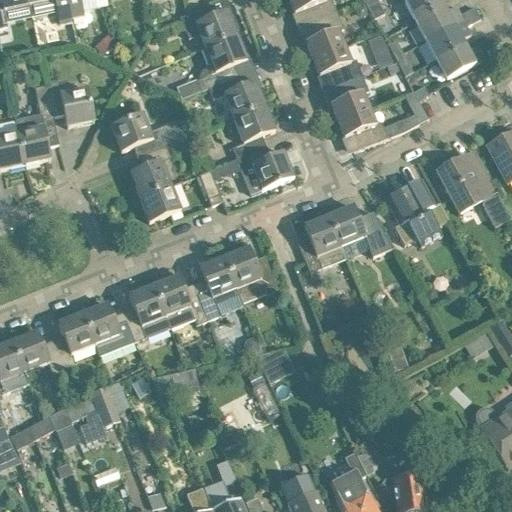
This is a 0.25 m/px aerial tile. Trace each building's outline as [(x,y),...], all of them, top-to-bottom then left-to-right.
[(29,9),(27,0),(0,0),(0,26),(6,26),(4,14),(29,9)] [(27,0),(29,9),(55,3),(59,23),(71,20),(66,0),(27,0)] [(66,0),(71,20),(83,18),(82,14),(108,9),(105,0),(66,0)] [(325,3),(323,0),(288,0),(294,17),(308,11),(314,26),(337,17),(330,1),(325,3)] [(407,0),(408,1),(404,3),(416,24),(442,10),(439,4),(447,0),(407,0)] [(385,17),(377,3),(366,7),(374,23),(385,17)] [(211,9),(192,15),(179,20),(188,42),(199,38),(205,52),(237,39),(227,15),(215,20),(211,9)] [(426,44),(463,24),(477,16),(474,10),(460,18),(456,10),(445,16),(442,10),(416,24),(426,44)] [(471,38),(466,30),(480,22),(477,16),(463,24),(426,44),(436,63),(463,49),(460,43),(471,38)] [(343,33),(337,17),(314,26),(320,41),(306,46),(313,63),(343,50),(337,35),(343,33)] [(247,64),(237,39),(205,52),(201,53),(211,78),(196,83),(201,94),(208,91),(238,80),(234,69),(247,64)] [(388,48),(395,61),(403,56),(396,43),(388,48)] [(466,54),(463,49),(436,63),(438,65),(447,83),(484,63),(477,49),(466,54)] [(350,66),(343,50),(313,63),(319,79),(333,74),(339,88),(362,79),(355,63),(350,66)] [(413,75),(403,56),(395,61),(405,80),(413,75)] [(396,67),(387,71),(390,79),(400,75),(396,67)] [(368,95),(362,79),(339,88),(345,103),(331,109),(338,125),(368,113),(362,98),(368,95)] [(242,91),(238,80),(208,91),(212,103),(223,98),(233,123),(265,110),(255,86),(242,91)] [(93,126),(89,106),(86,92),(60,98),(57,86),(45,89),(52,120),(53,120),(64,118),(67,131),(93,126)] [(58,148),(53,120),(52,120),(45,89),(34,91),(39,118),(14,123),(17,135),(24,169),(50,164),(47,150),(58,148)] [(424,89),(413,95),(417,103),(428,98),(424,89)] [(275,134),(265,110),(233,123),(242,147),(232,152),(236,163),(266,151),(262,140),(275,134)] [(364,152),(404,136),(419,128),(414,119),(382,131),(380,126),(374,128),(368,113),(338,125),(344,141),(358,136),(364,152)] [(188,120),(150,135),(143,118),(111,131),(121,156),(134,151),(138,162),(168,150),(179,145),(195,139),(188,120)] [(511,134),(486,148),(507,188),(511,184),(511,134)] [(0,174),(24,169),(17,135),(0,138),(0,174)] [(172,161),(168,150),(138,162),(142,172),(129,177),(139,202),(171,189),(161,165),(172,161)] [(270,162),(266,151),(236,163),(228,166),(232,177),(241,174),(251,198),(294,181),(284,156),(270,162)] [(497,197),(487,179),(477,161),(465,168),(462,161),(436,175),(459,217),(497,197)] [(211,210),(222,206),(210,174),(199,178),(211,210)] [(394,231),(403,248),(404,249),(416,242),(421,250),(441,239),(436,231),(449,224),(439,206),(434,209),(421,184),(385,203),(399,228),(394,231)] [(181,214),(173,195),(171,189),(139,202),(149,226),(181,214)] [(352,209),(328,219),(340,251),(364,241),(368,252),(380,247),(368,217),(357,222),(352,209)] [(340,251),(328,219),(303,229),(308,241),(297,246),(305,265),(310,276),(321,271),(321,272),(345,263),(340,251)] [(248,251),(224,261),(236,293),(242,308),(266,298),(267,300),(278,296),(264,259),(253,263),(248,251)] [(236,293),(224,261),(199,270),(204,284),(193,288),(207,325),(219,320),(212,302),(236,293)] [(310,276),(305,265),(294,270),(298,281),(310,276)] [(177,279),(153,288),(170,332),(194,322),(197,329),(207,325),(193,288),(182,292),(177,279)] [(170,332),(153,288),(128,298),(134,311),(123,316),(134,346),(170,332)] [(107,307),(83,317),(95,349),(99,360),(134,346),(123,316),(112,320),(107,307)] [(95,349),(83,317),(58,326),(63,340),(52,344),(64,374),(76,369),(71,358),(95,349)] [(499,325),(489,332),(502,351),(504,354),(511,348),(511,344),(499,325)] [(36,335),(11,345),(24,377),(48,368),(52,379),(55,378),(58,386),(67,383),(64,374),(52,344),(41,348),(36,335)] [(486,335),(477,340),(485,353),(494,347),(486,335)] [(24,377),(11,345),(0,349),(0,399),(5,397),(0,386),(24,377)] [(295,374),(284,353),(254,359),(269,388),(295,374)] [(400,360),(390,363),(393,372),(406,367),(405,363),(400,360)] [(162,397),(198,389),(194,372),(158,380),(162,397)] [(123,395),(118,385),(118,384),(105,390),(116,415),(130,409),(123,395)] [(144,385),(133,391),(138,401),(149,395),(144,385)] [(120,424),(116,415),(105,390),(90,397),(92,401),(90,402),(96,414),(104,432),(120,424)] [(96,414),(90,402),(65,413),(71,425),(96,414)] [(508,473),(511,469),(511,412),(505,417),(506,418),(500,422),(494,414),(491,412),(486,412),(483,414),(480,417),(478,421),(478,425),(482,432),(481,433),(508,473)] [(71,425),(65,413),(49,420),(55,434),(72,427),(71,425)] [(246,443),(242,434),(241,431),(235,433),(230,422),(220,426),(225,438),(215,442),(216,445),(217,444),(221,451),(222,451),(224,453),(246,443)] [(50,438),(44,426),(29,433),(34,445),(50,438)] [(34,445),(29,433),(11,442),(17,454),(34,445)] [(9,442),(0,446),(0,459),(13,452),(9,442)] [(376,511),(361,482),(366,479),(356,459),(355,456),(344,462),(352,476),(329,489),(340,511),(376,511)] [(356,459),(366,479),(374,475),(370,457),(356,459)] [(392,482),(383,483),(380,487),(391,496),(393,495),(395,511),(426,511),(425,504),(430,504),(430,505),(446,503),(456,490),(438,477),(421,479),(421,478),(406,480),(403,465),(389,467),(392,482)] [(322,511),(315,494),(315,495),(308,479),(294,485),(301,501),(287,507),(289,511),(322,511)] [(244,511),(239,502),(231,505),(224,488),(205,496),(211,511),(244,511)] [(211,511),(205,496),(204,492),(186,498),(191,511),(211,511)] [(246,506),(248,511),(263,511),(258,501),(246,506)]
